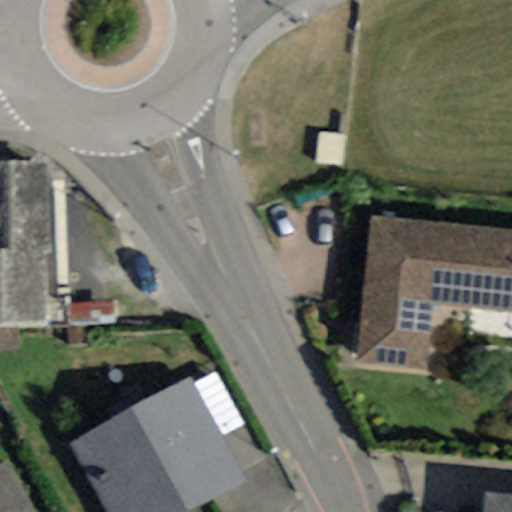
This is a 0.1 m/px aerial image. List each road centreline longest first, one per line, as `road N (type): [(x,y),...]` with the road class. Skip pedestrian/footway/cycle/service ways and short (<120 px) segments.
road 1 (residential): [(346,511),(141,118)]
road 2 (tertiary): [(7,59),(47,109),(109,126),(141,118)]
road 3 (tertiary): [(141,118),(189,76),(201,46),(198,0)]
